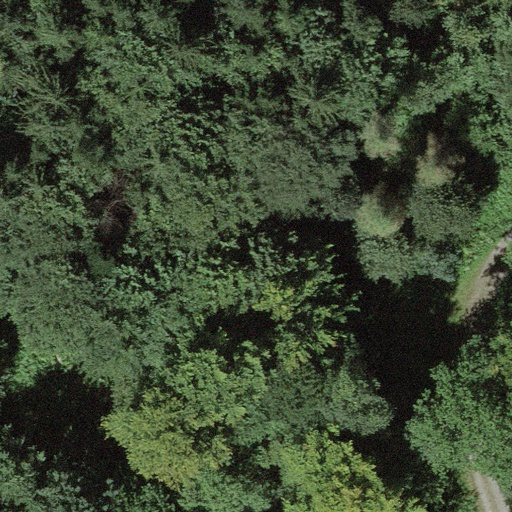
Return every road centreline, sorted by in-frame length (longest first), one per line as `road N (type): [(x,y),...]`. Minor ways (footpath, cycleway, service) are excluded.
road 1 (track): [(484,285),(363,378),(198,442),(61,447)]
road 2 (track): [(489,511),(463,427),(484,285),(511,256)]
road 3 (track): [(0,422),(214,511)]
